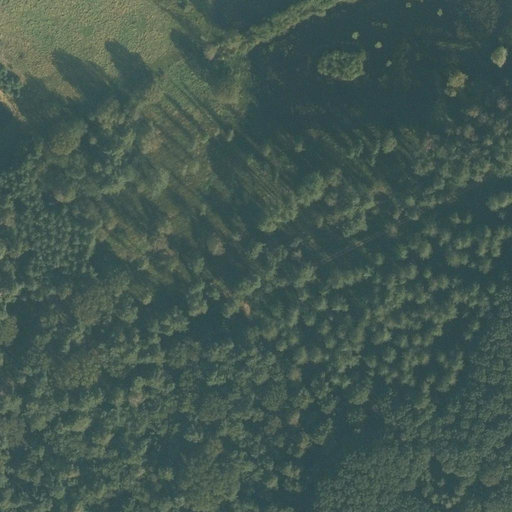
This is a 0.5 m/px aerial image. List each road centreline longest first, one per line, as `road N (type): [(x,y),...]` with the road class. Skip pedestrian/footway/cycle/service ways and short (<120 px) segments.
road 1 (track): [(230,310),(511,500)]
road 2 (track): [(511,168),(230,310)]
road 3 (track): [(230,310),(14,427)]
